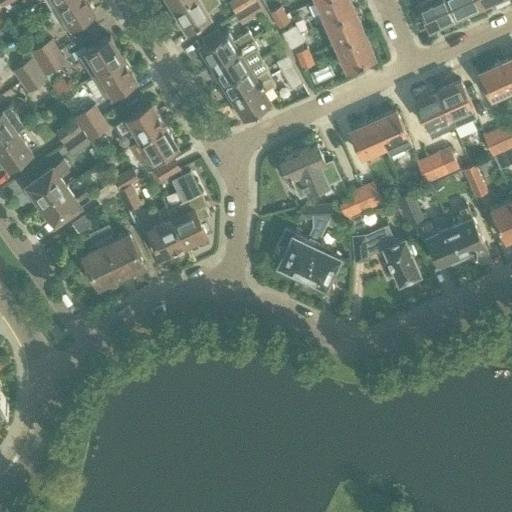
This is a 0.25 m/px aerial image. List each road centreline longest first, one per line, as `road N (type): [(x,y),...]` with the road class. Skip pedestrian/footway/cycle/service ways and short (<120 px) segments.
road 1 (residential): [(227,289),(368,349),(511,287)]
road 2 (residential): [(413,64),(218,153)]
road 3 (residential): [(218,153),(126,0)]
road 4 (residential): [(90,342),(180,294),(227,289)]
road 5 (residential): [(90,342),(0,223)]
road 6 (residential): [(227,289),(236,176),(218,153)]
